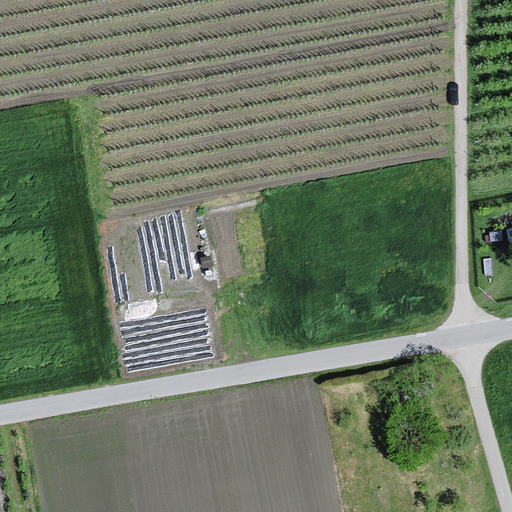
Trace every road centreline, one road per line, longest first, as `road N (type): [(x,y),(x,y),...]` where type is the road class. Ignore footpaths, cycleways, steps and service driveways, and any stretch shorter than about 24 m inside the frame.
road 1 (unclassified): [(511,328),(0,415)]
road 2 (track): [(461,0),(461,336),(505,511)]
